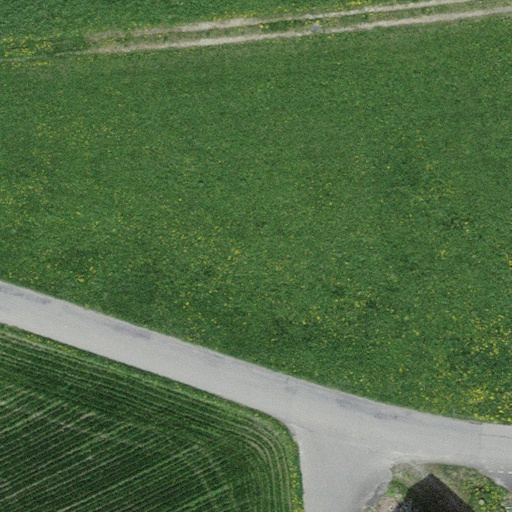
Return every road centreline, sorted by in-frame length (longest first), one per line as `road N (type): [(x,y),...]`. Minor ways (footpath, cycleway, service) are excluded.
road 1 (unclassified): [(0,294),(337,391),(511,422)]
road 2 (track): [(486,0),(0,44)]
